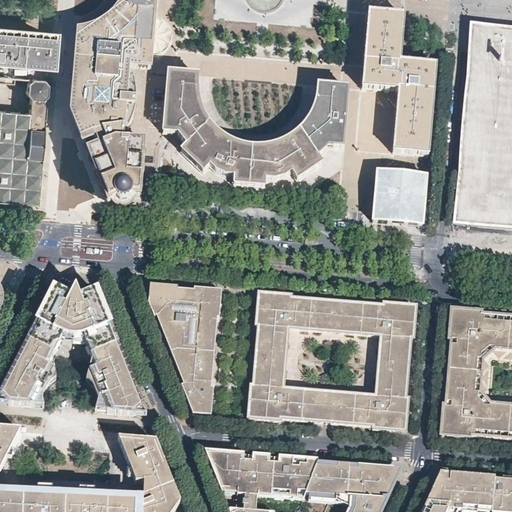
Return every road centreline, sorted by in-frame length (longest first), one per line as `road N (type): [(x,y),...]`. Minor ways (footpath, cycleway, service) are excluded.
road 1 (tertiary): [(437,259),(125,235)]
road 2 (tertiary): [(123,265),(434,288)]
road 3 (residential): [(437,259),(443,177),(456,158),(470,0)]
road 4 (residential): [(421,451),(173,429)]
road 5 (residential): [(48,228),(69,0)]
road 6 (tertiary): [(123,265),(122,287),(173,429)]
road 7 (residential): [(421,451),(434,288)]
